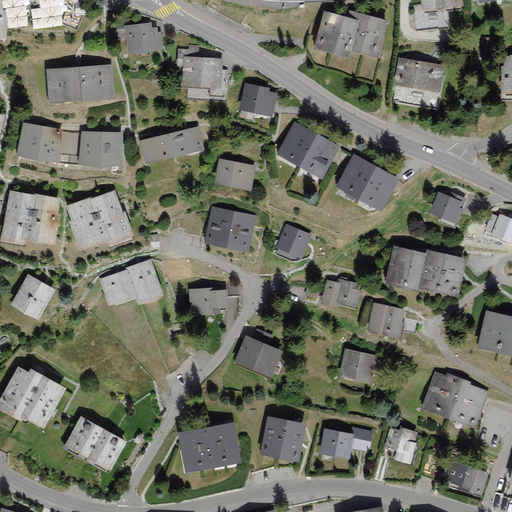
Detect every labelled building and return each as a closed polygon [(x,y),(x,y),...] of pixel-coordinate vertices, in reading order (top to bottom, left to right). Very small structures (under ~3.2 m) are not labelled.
[(0,0),(0,40),(8,39),(1,1),(7,0),(72,0),(75,3),(75,14),(75,16),(88,16),(87,0),(0,0)] [(247,14),(219,0),(209,0),(207,6),(241,25),(247,14)] [(415,0),(416,9),(412,9),(412,31),(444,29),(443,12),(457,11),(456,0),(415,0)] [(341,19),(317,13),(302,48),(308,68),(370,85),(383,45),(376,43),(383,23),(343,12),(341,19)] [(145,23),(120,26),(122,54),(156,50),(155,32),(151,33),(151,28),(145,28),(145,23)] [(490,52),(491,44),(483,43),(482,51),(490,52)] [(216,71),(217,60),(194,59),(195,47),(186,47),(185,50),(173,49),(171,67),(177,67),(175,86),(206,87),(205,93),(218,94),(221,72),(216,71)] [(511,56),(496,57),(496,100),(511,100),(511,56)] [(441,67),(394,59),(388,86),(395,87),(391,103),(433,111),(441,67)] [(39,72),(43,104),(109,97),(106,65),(39,72)] [(240,85),(233,110),(237,111),(236,118),(250,121),(253,115),(266,118),(272,95),(262,93),(263,89),(240,85)] [(288,122),(270,153),(315,179),(333,148),(288,122)] [(18,125),(11,156),(65,165),(111,166),(113,135),(64,134),(18,125)] [(195,128),(134,141),(139,163),(200,150),(195,128)] [(346,155),(328,187),(375,214),(394,182),(346,155)] [(250,167),(214,160),(209,183),(246,190),(250,167)] [(56,199),(4,190),(0,207),(0,241),(22,246),(23,241),(46,244),(56,199)] [(109,191),(61,207),(69,251),(97,243),(98,245),(103,243),(105,249),(129,240),(125,226),(122,227),(118,211),(114,213),(109,191)] [(424,213),(448,224),(458,204),(434,193),(424,213)] [(200,240),(245,252),(254,218),(209,207),(200,240)] [(511,220),(494,214),(486,236),(508,244),(511,232),(511,220)] [(269,247),(295,260),(306,238),(281,225),(269,247)] [(419,254),(388,247),(375,284),(418,294),(418,290),(453,298),(462,260),(420,251),(419,254)] [(148,261),(97,279),(104,307),(133,298),(136,306),(159,298),(148,261)] [(5,307),(33,322),(49,292),(22,277),(5,307)] [(333,283),(323,280),(315,305),(332,309),(334,304),(353,309),(358,292),(355,291),(357,285),(335,279),(333,283)] [(224,289),(186,291),(187,317),(225,315),(224,289)] [(400,311),(369,303),(362,329),(397,339),(400,324),(398,323),(400,311)] [(511,318),(481,312),(474,348),(511,355),(511,318)] [(242,337),(231,362),(268,378),(279,354),(242,337)] [(343,350),(337,377),(368,384),(375,358),(343,350)] [(18,368),(0,400),(0,409),(20,421),(22,418),(44,430),(67,389),(36,372),(30,369),(28,373),(18,368)] [(442,376),(433,373),(417,409),(471,429),(484,392),(464,385),(465,382),(443,374),(442,376)] [(64,448),(109,473),(126,442),(113,435),(81,417),(78,423),(64,448)] [(255,454),(292,461),(299,428),(262,420),(255,454)] [(172,434),(179,473),(233,464),(226,424),(172,434)] [(349,434),(321,430),(316,454),(345,460),(347,448),(366,452),(371,432),(350,428),(349,434)] [(394,431),(386,428),(380,448),(407,457),(414,433),(395,428),(394,431)] [(488,474),(453,463),(445,487),(480,498),(488,474)]
